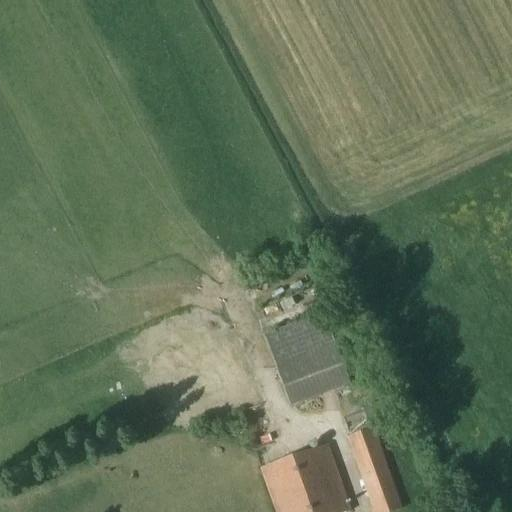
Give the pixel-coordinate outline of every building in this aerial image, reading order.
[(330,308),(268,330),(296,406),(357,383),(330,308)] [(243,386),(182,405),(188,425),(249,407),(243,386)] [(393,412),(389,397),(365,405),(370,420),(393,412)] [(398,511),(404,510),(375,428),(347,438),(373,511),(398,511)] [(349,511),(352,511),(328,445),(261,469),(275,511),(349,511)]
